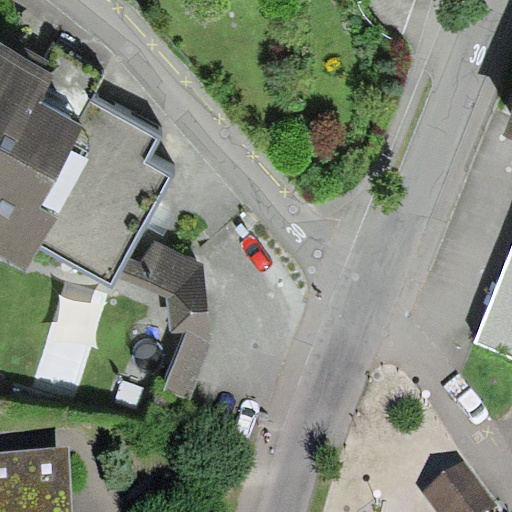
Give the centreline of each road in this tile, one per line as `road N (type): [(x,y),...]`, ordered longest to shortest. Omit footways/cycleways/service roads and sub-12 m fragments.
road 1 (residential): [(363,303),(77,0)]
road 2 (residential): [(487,0),(363,303)]
road 3 (residential): [(363,303),(280,511)]
